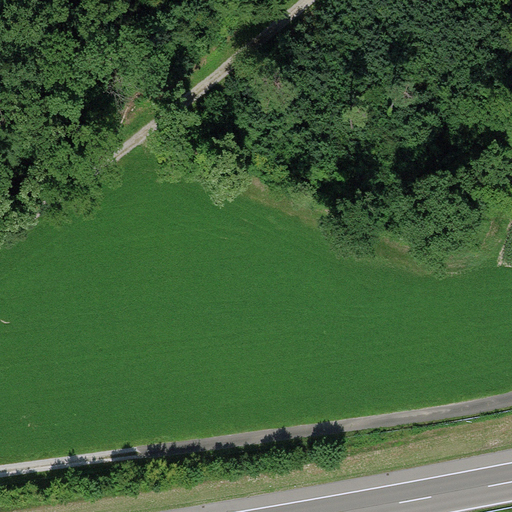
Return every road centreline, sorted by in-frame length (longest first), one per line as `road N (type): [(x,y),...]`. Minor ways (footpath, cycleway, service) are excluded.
road 1 (track): [(511,399),(0,471)]
road 2 (track): [(0,234),(149,129),(306,0)]
road 3 (motorway): [(511,482),(348,511)]
